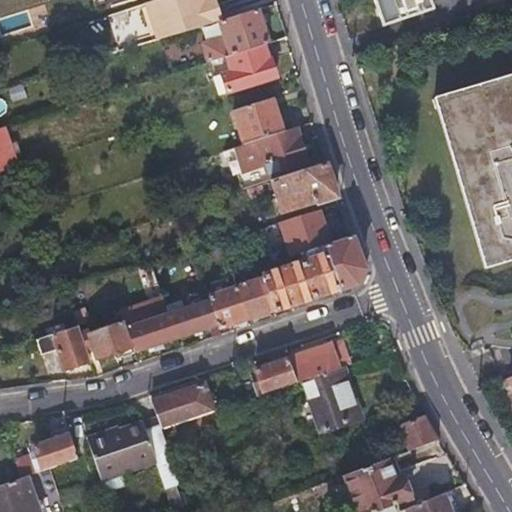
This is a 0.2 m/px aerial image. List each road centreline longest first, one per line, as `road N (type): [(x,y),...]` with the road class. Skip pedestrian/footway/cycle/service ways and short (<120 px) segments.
road 1 (residential): [(0,412),(107,392),(402,292)]
road 2 (tertiary): [(402,292),(302,0)]
road 3 (tertiary): [(511,507),(441,385),(402,292)]
